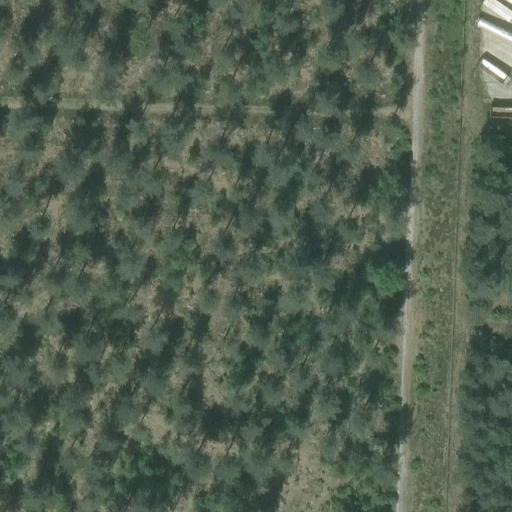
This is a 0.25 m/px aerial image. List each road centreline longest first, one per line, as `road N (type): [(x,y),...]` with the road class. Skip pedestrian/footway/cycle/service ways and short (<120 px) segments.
road 1 (track): [(405,511),(422,0)]
road 2 (track): [(417,116),(0,107)]
